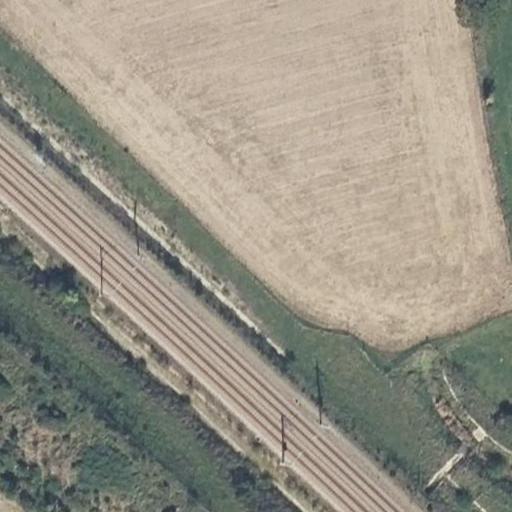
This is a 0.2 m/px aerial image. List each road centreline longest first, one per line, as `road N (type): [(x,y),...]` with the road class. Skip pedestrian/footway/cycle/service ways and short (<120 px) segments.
road 1 (track): [(428,459),(0,53)]
road 2 (track): [(220,511),(189,439),(0,282)]
